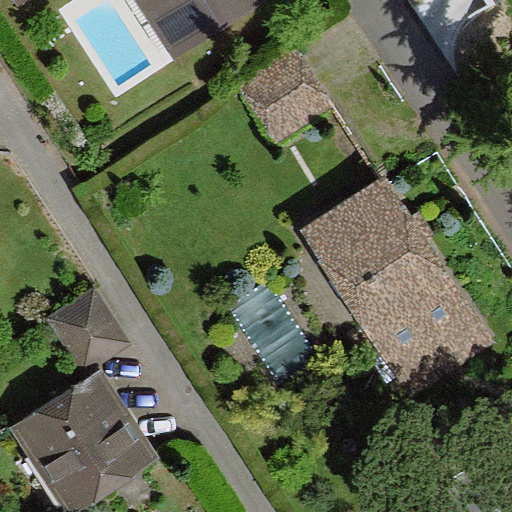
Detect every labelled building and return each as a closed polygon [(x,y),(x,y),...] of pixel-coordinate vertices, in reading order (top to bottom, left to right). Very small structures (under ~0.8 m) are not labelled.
[(276,0),(139,0),(178,62),(276,0)] [(299,51),(244,88),(278,139),(333,102),(299,51)] [(392,173),(307,227),(408,385),(492,331),(392,173)] [(98,288),(51,317),(84,370),(130,341),(98,288)] [(106,370),(13,427),(65,511),(74,511),(161,459),(106,370)]
